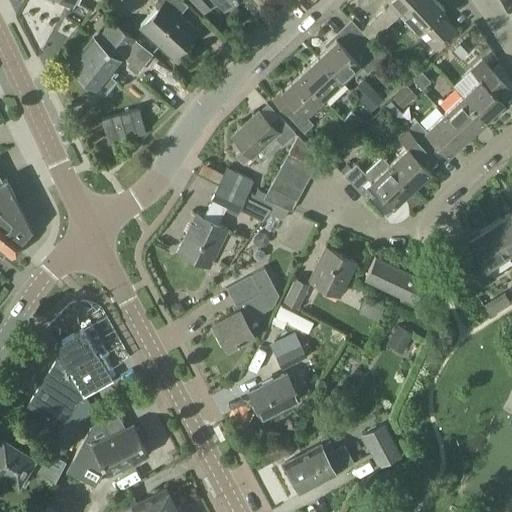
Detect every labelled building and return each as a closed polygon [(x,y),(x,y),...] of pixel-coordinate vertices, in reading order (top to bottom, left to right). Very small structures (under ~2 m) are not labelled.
[(141,28),(173,57),(198,29),(180,14),(188,5),(182,0),(158,0),(162,3),(141,28)] [(192,0),(204,12),(216,0),(219,0),(224,5),(229,0),(192,0)] [(385,56),(371,40),(400,12),(413,0),(388,0),(392,4),(385,10),(384,9),(361,30),(364,34),(356,42),(376,64),(385,56)] [(436,50),(457,30),(440,11),(444,7),(437,0),(413,0),(400,12),(436,50)] [(94,38),(70,68),(83,79),(85,76),(97,86),(98,85),(107,92),(117,80),(111,75),(115,71),(111,67),(122,54),(130,61),(127,65),(137,72),(152,53),(135,40),(136,38),(113,19),(96,40),(94,38)] [(317,55),(342,81),(360,64),(367,72),(376,64),(356,42),(355,42),(345,30),(336,38),(335,38),(317,55)] [(459,42),(453,48),(461,57),(468,50),(459,42)] [(342,81),(317,55),(298,72),(323,98),(342,81)] [(470,69),(478,77),(460,93),(484,119),(511,94),(480,60),(470,69)] [(422,89),(431,80),(422,71),(413,79),(422,89)] [(303,131),(312,123),(305,115),(323,98),(298,72),(271,97),(303,131)] [(360,98),(371,110),(383,99),(373,87),(360,98)] [(484,119),(460,93),(442,110),(466,137),(484,119)] [(258,109),(232,134),(243,146),(235,153),(244,162),(251,154),(273,134),(282,143),(295,131),(278,113),(270,122),(258,109)] [(407,128),(428,150),(436,142),(448,154),(466,137),(442,110),(424,128),(416,119),(407,128)] [(360,120),(352,111),(344,119),(352,128),(360,120)] [(428,150),(407,128),(398,136),(406,144),(387,161),(412,188),(431,170),(419,158),(428,150)] [(319,157),(298,134),(287,154),(313,168),(319,157)] [(337,148),(328,156),(335,165),(340,160),(340,151),(337,148)] [(511,188),(511,148),(487,165),(506,193),(511,188)] [(308,178),(313,168),(287,154),(281,164),(308,178)] [(364,195),(366,193),(385,213),(412,188),(387,161),(382,156),(365,172),(354,160),(342,171),(364,195)] [(218,184),(244,196),(252,179),(226,167),(223,173),(201,163),(196,173),(219,183),(218,184)] [(302,188),(308,178),(281,164),(276,175),(302,188)] [(0,243),(10,252),(30,227),(6,178),(2,180),(0,175),(0,243)] [(297,199),(302,188),(276,175),(270,185),(297,199)] [(218,184),(210,200),(213,202),(225,208),(236,213),(244,196),(218,184)] [(292,209),(297,199),(270,185),(264,197),(292,209)] [(213,202),(207,212),(212,215),(220,218),(225,208),(213,202)] [(489,223),(509,253),(511,251),(511,212),(510,210),(489,223)] [(195,213),(178,250),(210,266),(228,228),(218,223),(220,218),(212,215),(207,212),(205,217),(195,213)] [(497,282),(494,277),(488,267),(509,253),(489,223),(468,237),(478,252),(467,258),(487,288),(497,282)] [(253,235),(253,240),(256,244),(264,245),(268,242),(269,237),(265,233),(258,232),(253,235)] [(356,261),(326,245),(309,279),(325,287),(328,282),(341,289),(356,261)] [(413,304),(414,301),(424,280),(375,257),(365,277),(402,295),(401,298),(413,304)] [(239,308),(213,322),(227,346),(253,332),(247,323),(259,316),(257,313),(272,305),(268,298),(278,292),(264,266),(252,272),(227,286),(239,308)] [(308,283),(296,277),(285,298),(298,304),(308,283)] [(387,304),(367,295),(359,311),(379,320),(387,304)] [(414,333),(398,323),(387,343),(402,352),(414,333)] [(50,368),(27,405),(35,410),(60,426),(49,443),(45,449),(59,458),(88,411),(93,408),(85,393),(111,378),(99,357),(103,354),(97,345),(93,347),(82,327),(55,343),(62,357),(54,361),(50,368)] [(299,343),(276,355),(282,367),(305,355),(299,343)] [(285,372),(248,391),(262,416),(299,397),(294,387),(300,384),(294,373),(288,377),(285,372)] [(129,402),(146,392),(137,377),(121,387),(129,402)] [(102,419),(90,426),(72,459),(86,466),(88,463),(102,470),(105,468),(107,472),(120,465),(122,469),(137,462),(135,457),(147,451),(141,439),(144,438),(138,426),(135,428),(133,424),(110,435),(102,419)] [(384,422),(362,434),(378,464),(400,453),(384,422)] [(33,456),(2,437),(0,440),(0,470),(18,482),(33,456)] [(321,442),(285,462),(292,476),(291,479),(294,485),(297,486),(299,490),(335,470),(352,460),(343,444),(326,453),(321,442)] [(42,447),(30,467),(51,480),(61,459),(59,458),(45,449),(42,447)] [(136,501),(128,487),(119,492),(111,505),(115,511),(152,511),(173,501),(165,486),(136,501)] [(152,511),(178,511),(173,501),(152,511)]
